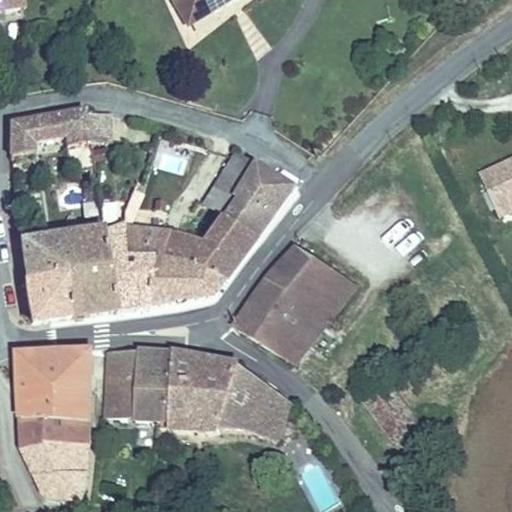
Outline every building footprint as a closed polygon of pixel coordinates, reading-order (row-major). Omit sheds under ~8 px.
[(0,0),(0,9),(25,8),(24,0),(0,0)] [(165,0),(182,27),(229,0),(165,0)] [(92,173),(85,136),(81,121),(79,108),(5,124),(9,160),(39,156),(38,148),(62,143),(69,178),(92,173)] [(88,121),(88,111),(79,108),(81,121),(88,121)] [(110,138),(107,116),(88,111),(88,121),(81,121),(85,136),(110,138)] [(228,190),(246,162),(229,150),(200,193),(223,207),(233,193),(228,190)] [(284,189),(246,162),(228,190),(233,193),(223,207),(217,215),(249,238),(284,189)] [(511,166),(490,175),(505,212),(511,209),(511,166)] [(221,277),(249,238),(217,215),(199,243),(176,236),(167,261),(221,277)] [(125,246),(123,225),(103,227),(113,310),(146,305),(147,304),(140,252),(125,246)] [(124,225),(123,225),(125,246),(140,252),(147,304),(210,293),(220,278),(221,277),(167,261),(176,236),(175,236),(124,225)] [(113,310),(103,227),(18,238),(22,275),(63,272),(66,295),(68,315),(112,310),(113,310)] [(268,272),(268,273),(237,329),(300,371),(358,282),(298,237),(268,272)] [(63,272),(22,275),(21,276),(24,298),(66,295),(63,272)] [(67,315),(68,315),(66,295),(24,298),(26,320),(67,315)] [(21,442),(85,440),(94,350),(20,351),(21,442)] [(105,416),(136,419),(140,356),(110,354),(105,409),(105,416)] [(140,356),(136,419),(170,422),(179,359),(178,359),(140,356)] [(170,422),(169,428),(220,431),(220,429),(247,432),(277,444),(295,403),(283,394),(237,369),(179,359),(170,422)] [(359,395),(379,412),(397,391),(376,372),(359,395)] [(397,391),(379,412),(401,432),(416,409),(397,391)] [(79,498),(85,440),(21,442),(49,493),(79,498)] [(322,511),(338,505),(320,463),(304,470),(322,511)]
